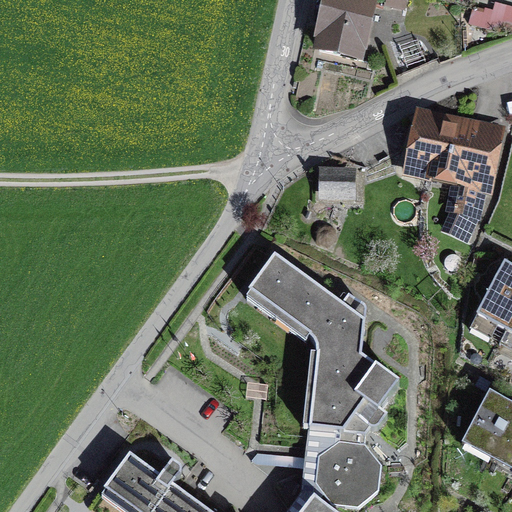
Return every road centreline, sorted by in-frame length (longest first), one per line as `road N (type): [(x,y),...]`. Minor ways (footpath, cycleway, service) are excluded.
road 1 (residential): [(258,167),(22,511)]
road 2 (residential): [(511,52),(258,167)]
road 3 (track): [(0,185),(125,185),(258,167)]
road 4 (residential): [(294,0),(258,167)]
